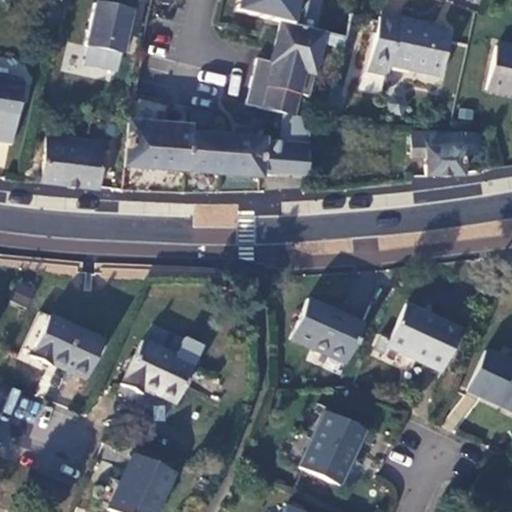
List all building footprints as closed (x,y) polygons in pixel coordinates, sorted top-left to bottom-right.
[(236,0),(234,11),(279,22),(301,27),(307,0),(236,0)] [(55,7),(40,4),(37,24),(51,27),(55,7)] [(119,54),(122,55),(131,12),(94,4),(85,47),(88,48),(84,64),(115,71),(119,54)] [(433,30),(377,18),(365,72),(387,76),(389,67),(439,78),(447,37),(432,33),(433,30)] [(319,44),(323,32),(301,27),(279,22),(270,62),(255,59),(254,63),(268,64),(312,75),(319,44)] [(343,37),(323,32),(319,44),(340,50),(343,37)] [(511,50),(493,47),(484,90),(511,96),(511,50)] [(278,114),(291,117),(297,95),(306,97),(312,75),(268,64),(254,63),(244,105),(278,114)] [(22,84),(0,80),(0,141),(11,143),(22,84)] [(283,140),(306,142),(307,121),(291,117),(278,114),(275,140),(283,140)] [(186,126),(126,122),(123,166),(257,176),(257,173),(281,175),(283,140),(275,140),(260,139),(260,138),(186,133),(186,126)] [(478,136),(409,135),(409,159),(424,159),(424,177),(461,177),(461,155),(478,155),(478,136)] [(101,146),(44,139),(39,183),(96,190),(101,146)] [(306,142),(283,140),(281,175),(303,178),(306,142)] [(306,299),(288,339),(345,364),(363,324),(306,299)] [(404,305),(384,346),(440,372),(460,331),(404,305)] [(46,317),(27,358),(46,366),(48,363),(84,380),(101,343),(46,317)] [(140,342),(120,386),(139,395),(142,389),(175,404),(192,367),(140,342)] [(511,363),(483,350),(464,391),(511,413),(511,363)] [(324,412),(298,469),(338,487),(363,431),(324,412)] [(132,454),(106,510),(110,511),(155,511),(173,473),(132,454)] [(218,478),(202,471),(195,487),(211,494),(218,478)]
